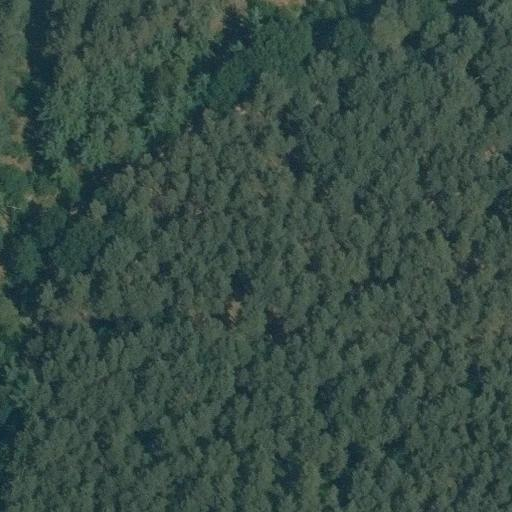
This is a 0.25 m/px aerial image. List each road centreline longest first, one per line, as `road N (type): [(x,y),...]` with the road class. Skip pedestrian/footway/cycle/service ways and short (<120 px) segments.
road 1 (track): [(8,242),(404,0)]
road 2 (track): [(35,2),(0,317)]
